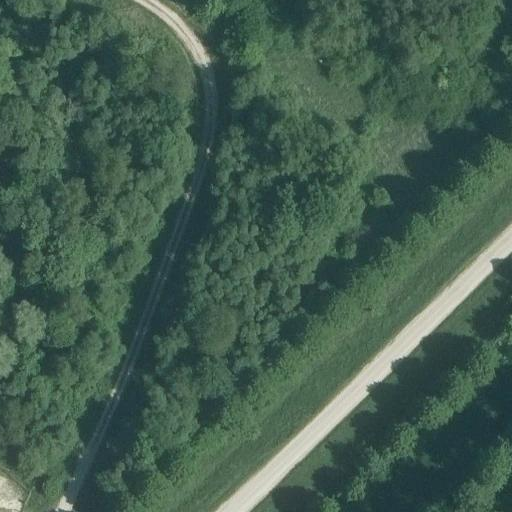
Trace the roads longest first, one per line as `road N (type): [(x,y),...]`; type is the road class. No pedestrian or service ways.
road 1 (track): [(141,0),(204,55),(212,103),(195,187),(65,511)]
road 2 (tertiary): [(245,511),(511,258)]
